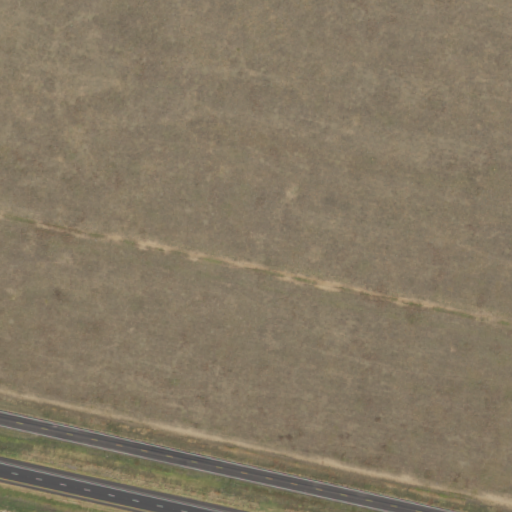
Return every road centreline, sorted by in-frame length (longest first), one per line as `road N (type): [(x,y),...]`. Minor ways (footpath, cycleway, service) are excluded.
road 1 (tertiary): [(447,511),(0,413)]
road 2 (motorway): [(204,511),(0,466)]
